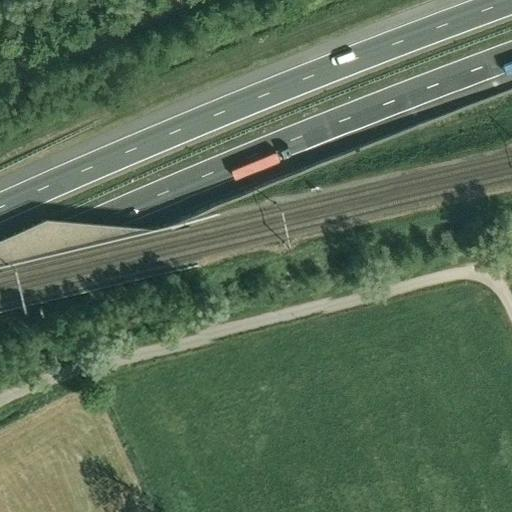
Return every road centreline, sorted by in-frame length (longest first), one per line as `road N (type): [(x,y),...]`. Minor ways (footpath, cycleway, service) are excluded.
road 1 (motorway): [(0,266),(321,128),(511,59)]
road 2 (motorway): [(505,0),(0,204)]
road 3 (unclassified): [(0,395),(61,371),(489,264)]
road 4 (unclassified): [(0,82),(185,0)]
